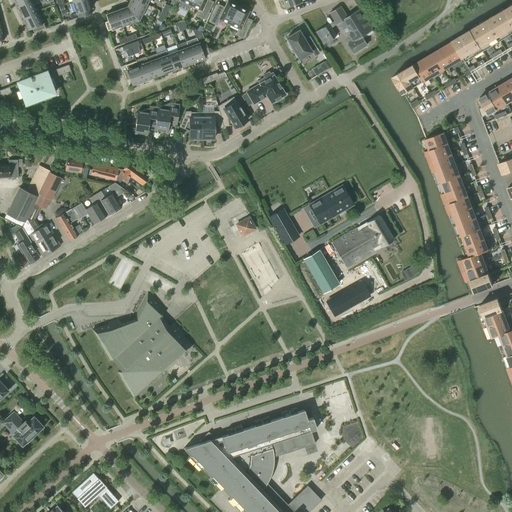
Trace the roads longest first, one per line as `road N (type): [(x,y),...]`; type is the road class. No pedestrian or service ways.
road 1 (residential): [(7,286),(172,184),(186,156)]
road 2 (residential): [(0,126),(186,156)]
road 3 (residential): [(305,102),(448,15)]
road 4 (residential): [(186,156),(219,155),(305,102)]
